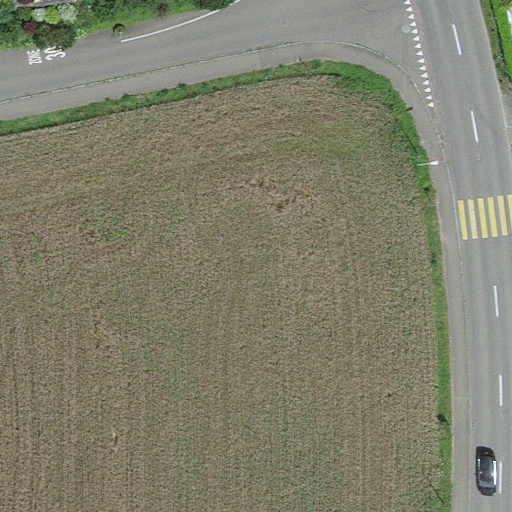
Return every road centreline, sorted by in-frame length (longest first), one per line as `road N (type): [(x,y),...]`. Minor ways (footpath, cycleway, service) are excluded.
road 1 (tertiary): [(447,0),(488,205),(493,405)]
road 2 (residential): [(0,78),(153,52),(336,0)]
